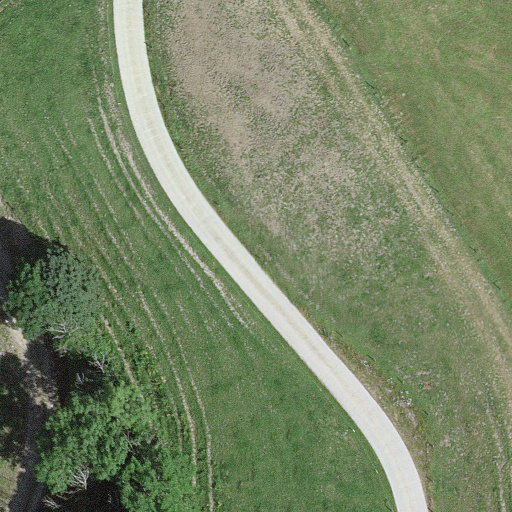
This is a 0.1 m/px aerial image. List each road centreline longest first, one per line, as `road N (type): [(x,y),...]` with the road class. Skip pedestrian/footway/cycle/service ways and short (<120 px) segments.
road 1 (track): [(412,511),(390,454),(358,405),(188,203),(162,161),(134,75),(129,0)]
road 2 (track): [(511,363),(290,0)]
road 3 (track): [(0,262),(35,351),(32,462),(16,511)]
